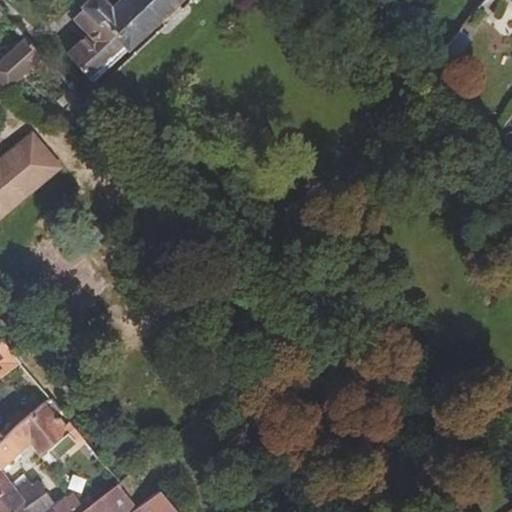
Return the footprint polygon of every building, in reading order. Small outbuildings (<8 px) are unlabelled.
[(122,0),(113,9),(105,0),(90,0),(83,7),(83,8),(73,17),(88,33),(66,53),(92,82),(179,0),(122,0)] [(483,0),(481,2),(492,10),(500,0),(483,0)] [(481,2),(478,6),(489,14),(492,10),(481,2)] [(458,30),(427,68),(437,76),(468,40),(458,30)] [(43,55),(26,37),(0,60),(0,81),(7,88),(43,55)] [(0,218),(52,171),(31,146),(0,174),(0,218)] [(0,377),(19,363),(1,342),(0,342),(0,363),(0,364),(0,363),(0,377)] [(76,441),(41,406),(0,440),(0,511),(82,511),(86,509),(75,494),(69,497),(53,509),(54,511),(32,511),(10,484),(0,470),(0,469),(28,442),(41,456),(46,452),(54,460),(63,452),(56,444),(60,441),(67,449),(76,441)] [(10,484),(32,511),(42,511),(54,504),(37,480),(32,484),(23,473),(10,484)] [(117,487),(88,508),(91,511),(118,511),(131,503),(117,487)] [(174,511),(158,493),(142,504),(148,511),(174,511)]
